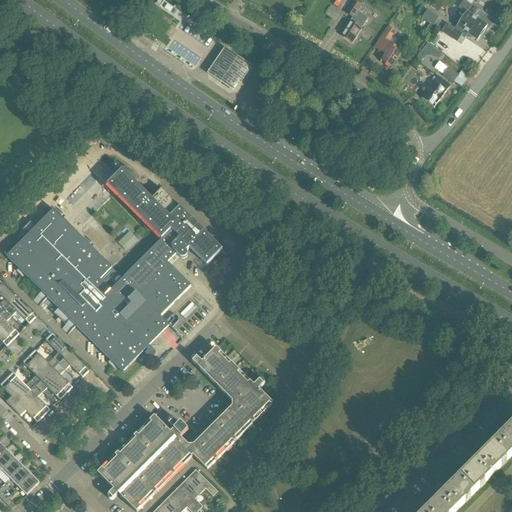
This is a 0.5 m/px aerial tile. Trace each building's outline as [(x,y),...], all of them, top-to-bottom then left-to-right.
[(340,36),(352,44),(368,19),(357,12),(360,7),(354,2),(346,14),(352,18),(340,36)] [(422,18),(433,26),(437,20),(426,12),(422,18)] [(466,38),(468,35),(477,41),(487,26),(467,13),(455,31),(447,25),(442,32),(457,42),(462,35),(466,38)] [(424,32),(431,36),(436,28),(429,24),(424,32)] [(374,48),(384,54),(385,55),(381,61),(392,68),(396,62),(396,63),(397,61),(401,55),(395,51),(397,49),(389,44),(396,33),(387,28),(374,48)] [(251,69),(224,50),(207,76),(234,94),(251,69)] [(458,76),(453,72),(449,69),(444,76),(452,83),(458,76)] [(434,82),(433,83),(446,92),(446,91),(450,86),(438,77),(433,82),(434,82)] [(446,92),(433,83),(421,98),(434,108),(446,92)] [(42,292),(116,367),(122,373),(143,352),(148,358),(149,358),(150,359),(151,359),(152,359),(153,359),(154,358),(155,357),(155,356),(156,356),(156,355),(156,354),(155,353),(155,352),(149,346),(169,326),(160,317),(191,286),(168,263),(176,255),(180,258),(181,259),(182,259),(183,259),(184,259),(185,259),(186,259),(186,258),(187,257),(187,256),(187,255),(187,254),(187,253),(187,252),(186,252),(190,249),(207,266),(222,250),(179,207),(162,190),(152,200),(122,170),(107,185),(162,240),(123,279),(112,269),(54,210),(7,257),(19,269),(17,271),(22,275),(23,274),(36,286),(42,292)] [(0,295),(5,300),(0,305),(6,311),(11,306),(17,300),(2,285),(0,282),(0,295)] [(11,306),(6,311),(12,317),(17,312),(26,321),(29,325),(35,318),(32,315),(17,300),(11,306)] [(1,316),(0,317),(0,328),(9,338),(13,341),(19,335),(16,331),(6,322),(12,317),(6,311),(1,316)] [(0,340),(3,344),(6,347),(13,341),(9,338),(0,328),(0,340)] [(58,354),(53,359),(59,365),(64,360),(71,353),(56,338),(52,335),(46,341),(49,345),(58,354)] [(119,457),(111,464),(104,472),(102,469),(98,474),(114,490),(109,495),(108,496),(108,497),(108,498),(108,499),(109,500),(110,501),(111,501),(112,501),(112,500),(113,500),(118,495),(135,511),(137,511),(184,466),(186,464),(193,457),(205,468),(210,463),(212,465),(221,457),(219,455),(224,449),(229,444),(231,446),(239,438),(237,436),(243,430),(248,426),(250,428),(254,423),(252,421),(266,407),(268,409),(273,404),(259,390),(264,385),(265,384),(265,383),(264,382),(264,381),(263,380),(262,380),(261,380),(260,380),(259,381),(254,386),(250,382),(248,384),(237,374),(240,372),(231,364),(229,366),(219,355),(221,353),(216,349),(202,363),(197,358),(195,357),(193,358),(192,359),(192,360),(192,361),(192,362),(192,363),(197,367),(198,368),(232,402),(232,408),(193,446),(189,446),(180,438),(188,431),(180,423),(178,425),(173,420),(172,420),(171,419),(170,419),(170,420),(169,420),(166,417),(168,415),(162,409),(154,418),(156,420),(119,457)] [(36,351),(29,358),(33,361),(48,376),(54,370),(59,365),(53,359),(48,364),(39,355),(36,351)] [(64,360),(59,365),(65,371),(70,366),(79,375),(83,378),(89,372),(86,368),(71,353),(64,360)] [(147,359),(143,355),(139,360),(143,364),(147,359)] [(36,376),(31,381),(36,387),(42,382),(48,376),(33,361),(29,358),(23,364),(27,367),(36,376)] [(54,370),(48,376),(63,391),(66,394),(72,388),(69,385),(60,376),(65,371),(59,365),(54,370)] [(13,374),(7,380),(10,384),(25,399),(31,392),(36,387),(31,381),(25,387),(16,377),(13,374)] [(42,382),(36,387),(42,393),(47,388),(57,397),(60,401),(66,394),(63,391),(48,376),(42,382)] [(7,403),(14,410),(25,399),(10,384),(7,380),(1,387),(4,390),(12,398),(7,403)] [(31,392),(25,399),(40,414),(44,417),(50,411),(46,407),(37,398),(42,393),(36,387),(31,392)] [(25,399),(14,410),(21,417),(26,412),(34,420),(37,423),(44,417),(40,414),(25,399)] [(511,425),(497,441),(511,455),(511,425)] [(511,456),(511,455),(497,441),(481,457),(478,454),(472,460),(475,463),(445,493),(442,490),(436,496),(439,499),(425,511),(456,511),(504,464),(511,456)] [(0,456),(0,469),(2,471),(8,464),(14,459),(6,450),(0,456)] [(2,471),(10,479),(22,467),(14,459),(8,464),(2,471)] [(10,479),(18,488),(31,475),(22,467),(10,479)] [(189,480),(187,481),(200,495),(205,490),(213,497),(217,493),(218,493),(196,471),(195,471),(188,479),(189,480)] [(31,475),(18,488),(27,496),(39,483),(31,475)] [(177,490),(199,511),(203,508),(195,500),(200,495),(187,481),(185,483),(184,482),(177,490)] [(170,498),(168,500),(179,511),(182,511),(187,508),(190,511),(198,511),(199,511),(177,490),(176,490),(169,498),(170,498)] [(158,508),(158,509),(160,511),(179,511),(168,500),(167,502),(166,501),(158,508)] [(9,501),(6,504),(12,510),(15,507),(9,501)]
